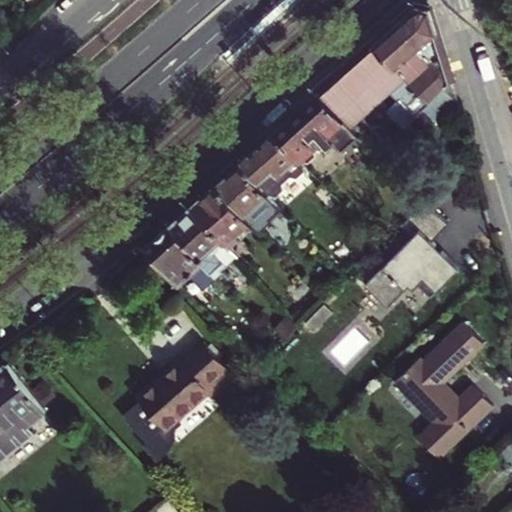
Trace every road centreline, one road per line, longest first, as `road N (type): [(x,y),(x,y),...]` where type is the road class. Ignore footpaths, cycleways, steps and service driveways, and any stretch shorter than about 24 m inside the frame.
road 1 (tertiary): [(0,313),(170,181),(374,0)]
road 2 (primary): [(0,220),(254,0)]
road 3 (primary): [(199,0),(0,173)]
road 4 (tertiary): [(511,184),(459,0)]
road 5 (tertiary): [(96,0),(0,83)]
